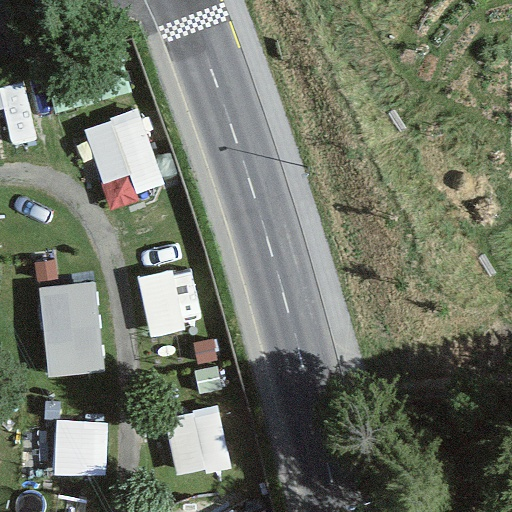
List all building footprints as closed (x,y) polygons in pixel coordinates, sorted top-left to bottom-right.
[(90,118),(105,199),(163,188),(148,107),(90,118)] [(154,333),(204,320),(190,262),(140,275),(154,333)] [(94,276),(40,283),(50,370),(104,364),(94,276)] [(168,412),(180,473),(233,463),(221,401),(168,412)] [(110,420),(33,420),(34,470),(110,469),(110,420)]
